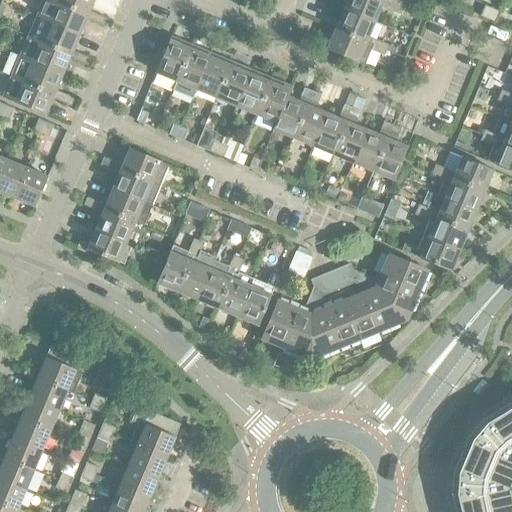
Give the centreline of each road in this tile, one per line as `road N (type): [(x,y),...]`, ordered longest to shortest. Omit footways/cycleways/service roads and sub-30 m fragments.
road 1 (residential): [(282,446),(131,313),(32,264)]
road 2 (residential): [(274,27),(293,56),(426,109),(463,17)]
road 3 (residential): [(308,203),(97,117)]
road 4 (residential): [(32,264),(97,117)]
road 5 (tertiary): [(377,454),(435,380),(459,334)]
road 6 (tertiary): [(459,334),(358,436)]
road 7 (residential): [(97,117),(147,0)]
